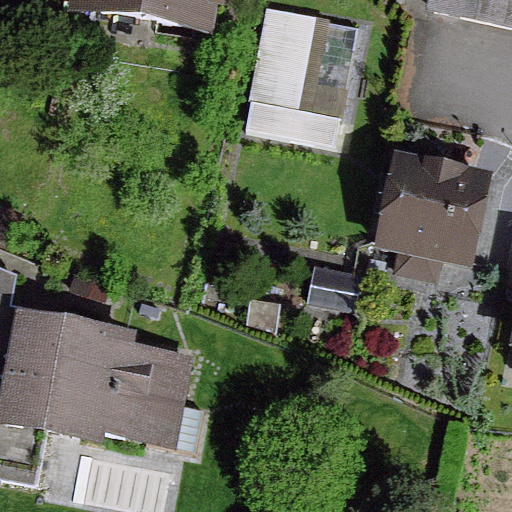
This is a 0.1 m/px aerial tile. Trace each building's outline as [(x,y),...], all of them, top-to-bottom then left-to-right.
[(201,33),(206,0),(73,0),(72,12),(201,33)] [(511,0),(429,0),(426,14),(511,32),(511,0)] [(246,106),(241,136),(329,153),(335,123),(298,116),(315,26),(264,16),(246,106)] [(412,257),(408,279),(428,283),(433,262),(464,268),(482,189),(392,169),(375,249),(412,257)] [(0,248),(12,221),(0,215),(0,248)] [(334,312),(340,280),(310,273),(304,306),(334,312)] [(0,277),(0,484),(32,490),(44,428),(141,446),(141,448),(191,458),(199,416),(173,411),(182,365),(123,354),(125,342),(16,323),(14,334),(1,332),(10,282),(0,277)] [(69,295),(98,304),(102,290),(73,281),(69,295)]
